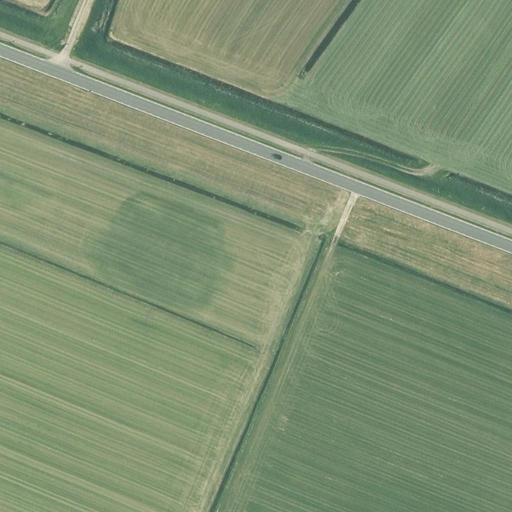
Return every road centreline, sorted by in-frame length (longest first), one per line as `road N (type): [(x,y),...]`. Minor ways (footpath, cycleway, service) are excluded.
road 1 (secondary): [(511,248),(58,73)]
road 2 (track): [(304,168),(314,149),(416,172),(440,161)]
